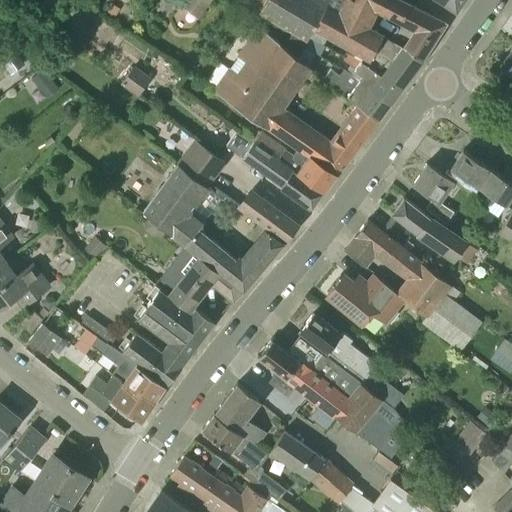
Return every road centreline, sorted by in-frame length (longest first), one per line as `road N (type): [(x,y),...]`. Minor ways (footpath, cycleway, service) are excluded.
road 1 (residential): [(139,465),(437,83)]
road 2 (residential): [(139,465),(0,351)]
